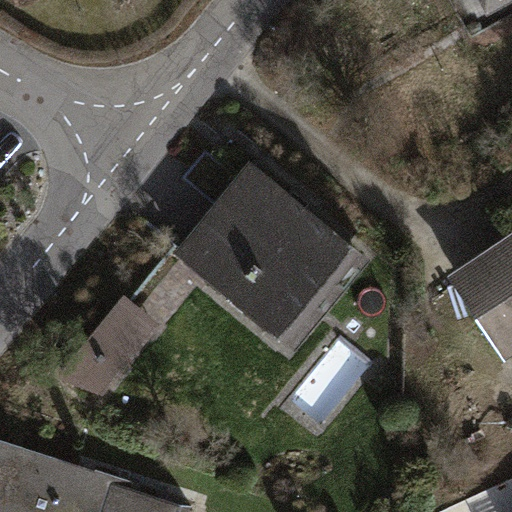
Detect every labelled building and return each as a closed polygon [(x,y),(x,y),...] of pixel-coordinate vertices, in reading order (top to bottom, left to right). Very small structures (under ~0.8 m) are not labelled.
[(511,0),(453,0),(472,33),(511,10),(511,0)] [(371,255),(249,155),(172,249),(294,348),(371,255)] [(511,229),(448,271),(505,358),(511,354),(511,229)] [(124,293),(63,368),(64,382),(97,394),(157,321),(124,293)] [(0,437),(0,511),(192,511),(195,505),(133,485),(134,481),(0,437)] [(481,511),(501,511),(511,507),(511,487),(509,481),(474,497),(481,511)]
